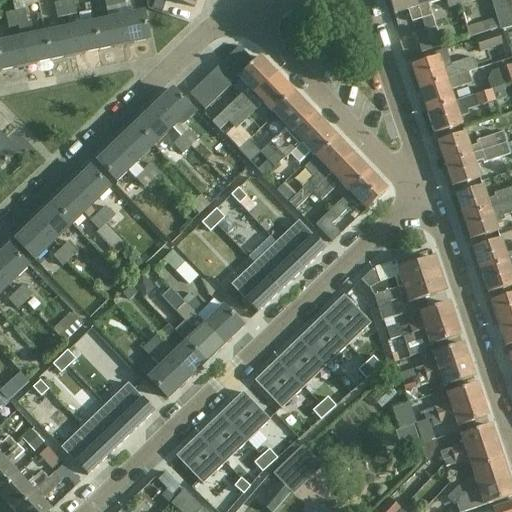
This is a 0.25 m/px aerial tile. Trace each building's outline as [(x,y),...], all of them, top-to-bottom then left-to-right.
[(25,67),(50,61),(44,35),(33,37),(31,25),(28,26),(25,12),(28,11),(27,8),(38,5),(37,0),(18,0),(13,5),(14,13),(17,28),(20,40),(25,67)] [(98,51),(122,46),(112,0),(104,0),(108,21),(93,25),(98,51)] [(142,14),(128,17),(124,0),(112,0),(122,46),(148,41),(142,14)] [(195,0),(168,0),(193,8),(195,0)] [(422,20),(415,0),(388,0),(394,15),(408,11),(411,23),(422,20)] [(415,0),(422,20),(426,32),(426,35),(430,45),(439,42),(435,29),(431,17),(427,6),(442,1),(441,0),(415,0)] [(460,6),(457,0),(446,0),(450,9),(460,6)] [(511,0),(493,0),(504,34),(511,31),(511,0)] [(74,56),(98,51),(93,25),(82,27),(79,15),(76,16),(73,1),(63,3),(66,18),(68,30),(74,56)] [(57,20),(66,18),(63,3),(53,5),(57,20)] [(8,30),(17,28),(14,13),(5,15),(8,30)] [(498,19),(468,28),(471,39),(501,29),(498,19)] [(44,35),(50,61),(74,56),(68,30),(44,35)] [(499,34),(477,41),(481,53),(503,46),(499,34)] [(426,35),(399,44),(404,60),(432,51),(431,50),(430,45),(426,35)] [(25,67),(20,40),(0,43),(0,71),(0,72),(25,67)] [(239,47),(222,64),(230,72),(247,56),(239,47)] [(413,67),(420,90),(468,74),(477,71),(473,58),(451,66),(446,51),(435,55),(436,59),(413,67)] [(237,80),(238,80),(255,64),(247,56),(230,72),(237,80)] [(277,77),(260,59),(255,64),(238,80),(247,90),(211,124),(219,133),(229,124),(277,77)] [(237,80),(230,72),(222,64),(215,71),(230,87),(237,80)] [(511,66),(500,71),(505,86),(511,83),(511,66)] [(222,96),(230,87),(215,71),(206,79),(222,96)] [(456,104),(452,92),(472,85),(468,74),(420,90),(428,114),(456,104)] [(262,105),(272,115),(293,94),(277,77),(229,124),(235,130),(247,120),(262,105)] [(213,104),(222,96),(206,79),(198,87),(213,104)] [(205,112),(213,104),(198,87),(190,95),(205,112)] [(172,90),(153,108),(191,148),(199,141),(184,126),(195,116),(172,90)] [(260,154),(268,162),(315,117),(293,94),(272,115),(286,130),(260,154)] [(487,94),(456,104),(428,114),(435,136),(463,127),(458,111),(465,109),(466,112),(479,108),(479,107),(490,103),(487,94)] [(153,108),(134,126),(155,147),(164,138),(183,156),(191,148),(153,108)] [(337,140),(315,117),(268,162),(274,169),(286,158),(287,159),(291,154),(300,164),(310,155),(315,160),(309,165),(310,166),(337,140)] [(134,126),(116,144),(136,164),(155,147),(134,126)] [(446,166),(507,146),(503,135),(476,144),(477,147),(471,149),(466,134),(438,144),(446,166)] [(0,168),(16,154),(0,137),(0,168)] [(353,157),(337,140),(310,166),(309,165),(304,170),(314,180),(309,184),(295,197),(295,196),(288,203),(296,211),(313,195),(314,195),(353,157)] [(135,165),(136,164),(116,144),(97,162),(117,183),(127,173),(135,181),(139,176),(143,173),(142,173),(135,165)] [(510,156),(507,146),(446,166),(454,190),(482,180),(477,164),(483,162),(483,165),(510,156)] [(337,183),(349,195),(370,174),(353,157),(314,195),(320,202),(333,190),(332,188),(337,183)] [(150,165),(142,173),(143,173),(151,183),(159,175),(150,165)] [(71,187),(91,208),(110,189),(90,169),(71,187)] [(370,174),(349,195),(346,198),(316,226),(333,244),(341,236),(331,226),(347,210),(345,208),(351,202),(356,208),(359,205),(365,212),(386,192),(370,174)] [(72,226),(91,208),(71,187),(53,205),(72,226)] [(464,219),(511,203),(511,190),(494,196),(495,199),(489,201),(485,187),(456,197),(464,219)] [(230,188),(225,193),(233,202),(238,197),(230,188)] [(511,203),(464,219),(471,242),(500,232),(497,224),(504,222),(503,218),(511,214),(511,203)] [(72,226),(53,205),(34,223),(54,243),(72,226)] [(105,208),(96,216),(106,227),(115,219),(105,208)] [(209,210),(203,215),(212,223),(217,218),(209,210)] [(203,215),(198,220),(207,228),(212,223),(203,215)] [(126,248),(106,227),(96,216),(90,222),(99,232),(96,235),(117,257),(126,248)] [(54,243),(34,223),(16,241),(34,262),(54,243)] [(297,223),(275,245),(301,272),(324,251),(297,223)] [(481,272),(511,261),(511,254),(507,256),(502,240),(474,249),(481,272)] [(238,241),(229,249),(247,266),(255,258),(238,241)] [(68,244),(60,251),(70,261),(77,254),(68,244)] [(275,245),(253,266),(280,293),(301,272),(275,245)] [(9,248),(0,256),(0,277),(9,286),(27,268),(9,248)] [(62,268),(70,261),(60,251),(53,258),(62,268)] [(198,278),(172,252),(163,261),(188,287),(198,278)] [(361,281),(369,289),(373,297),(374,298),(439,276),(434,259),(398,271),(395,263),(374,270),(373,270),(361,281)] [(511,261),(481,272),(489,295),(511,286),(511,271),(511,270),(511,261)] [(253,266),(231,287),(257,315),(280,293),(253,266)] [(141,276),(132,285),(144,298),(154,289),(141,276)] [(439,276),(374,298),(379,314),(387,311),(385,306),(401,301),(399,296),(405,294),(409,305),(445,293),(439,276)] [(0,294),(9,286),(0,277),(0,294)] [(131,286),(122,294),(129,301),(137,293),(131,286)] [(23,287),(16,294),(25,304),(33,297),(23,287)] [(168,289),(160,298),(175,314),(195,334),(185,343),(206,364),(224,347),(203,326),(196,318),(186,308),(184,305),(168,289)] [(18,312),(25,304),(16,294),(8,302),(18,312)] [(499,326),(511,321),(511,294),(491,302),(499,326)] [(344,296),(322,318),(349,346),(371,324),(344,296)] [(33,299),(27,304),(34,311),(40,306),(33,299)] [(194,301),(186,308),(196,318),(203,311),(194,301)] [(423,323),(404,329),(400,330),(399,326),(386,330),(390,343),(402,338),(454,321),(449,304),(420,314),(423,323)] [(222,308),(203,326),(224,347),(243,329),(222,308)] [(71,312),(51,331),(63,344),(83,324),(71,312)] [(322,318),(299,339),(326,367),(330,364),(337,357),(345,349),(349,346),(322,318)] [(454,321),(402,338),(409,359),(416,356),(418,351),(460,337),(454,321)] [(511,321),(499,326),(506,348),(511,346),(511,321)] [(185,343),(174,354),(157,336),(150,342),(188,382),(206,364),(185,343)] [(299,339),(277,360),(304,388),(326,367),(299,339)] [(169,399),(188,382),(150,342),(142,350),(159,368),(149,379),(169,399)] [(400,384),(402,384),(410,381),(468,361),(462,345),(433,355),(436,364),(398,377),(400,384)] [(64,353),(59,358),(67,366),(72,362),(64,353)] [(92,354),(82,364),(97,379),(108,369),(92,354)] [(371,359),(366,364),(375,373),(380,368),(371,359)] [(277,360),(255,382),(281,410),(304,388),(277,360)] [(468,361),(410,381),(413,389),(422,385),(441,379),(444,387),(473,377),(468,361)] [(366,364),(361,369),(369,378),(375,373),(366,364)] [(20,374),(0,392),(0,394),(8,403),(29,384),(20,374)] [(42,374),(37,379),(46,388),(51,383),(42,374)] [(37,379),(32,384),(41,393),(46,388),(37,379)] [(410,381),(402,384),(404,391),(408,403),(416,400),(413,389),(410,381)] [(128,385),(106,407),(132,434),(141,426),(155,413),(128,385)] [(423,413),(425,421),(431,419),(481,402),(476,386),(447,395),(450,404),(423,413)] [(244,393),(221,414),(248,443),(270,421),(244,393)] [(326,400),(320,405),(329,414),(334,409),(326,400)] [(431,419),(434,427),(439,425),(455,420),(457,428),(487,418),(481,402),(431,419)] [(416,424),(409,404),(393,409),(397,423),(399,429),(413,425),(416,424)] [(320,405),(315,410),(324,419),(329,414),(320,405)] [(106,407),(84,428),(110,455),(123,443),(132,434),(106,407)] [(221,414),(199,436),(225,464),(248,443),(221,414)] [(413,426),(395,432),(401,450),(419,444),(413,426)] [(463,446),(439,454),(442,461),(452,458),(495,443),(490,427),(460,437),(463,446)] [(84,428),(62,449),(88,477),(105,460),(110,455),(84,428)] [(22,441),(34,453),(43,445),(32,432),(22,441)] [(199,436),(176,458),(203,485),(225,464),(199,436)] [(0,460),(15,446),(8,438),(0,446),(0,460)] [(435,442),(420,447),(426,462),(431,460),(437,448),(435,442)] [(452,458),(442,461),(444,466),(445,468),(468,460),(471,469),(500,459),(495,443),(452,458)] [(0,460),(0,493),(17,476),(8,467),(22,453),(15,446),(0,460)] [(39,458),(52,472),(61,464),(47,450),(39,458)] [(267,452),(262,457),(270,466),(276,461),(267,452)] [(262,457),(257,462),(265,471),(270,466),(262,457)] [(453,507),(455,505),(467,494),(507,480),(502,463),(472,474),(474,479),(465,482),(466,485),(458,488),(446,500),(453,507)] [(278,484),(260,506),(267,511),(275,511),(300,483),(304,486),(313,475),(300,465),(281,487),(278,484)] [(63,466),(47,481),(14,511),(49,511),(50,511),(40,501),(54,488),(63,480),(68,480),(76,488),(80,484),(63,466)] [(166,473),(158,481),(174,497),(181,490),(166,473)] [(0,498),(12,511),(14,511),(47,481),(40,474),(26,487),(17,476),(0,493),(0,498)] [(241,480),(236,485),(245,494),(250,489),(241,480)] [(467,494),(455,505),(457,511),(468,511),(511,497),(511,494),(507,480),(467,494)] [(176,500),(171,506),(177,511),(200,511),(202,510),(183,492),(176,500)] [(390,501),(380,511),(399,511),(401,511),(390,501)] [(511,511),(511,502),(492,510),(492,511),(511,511)]
